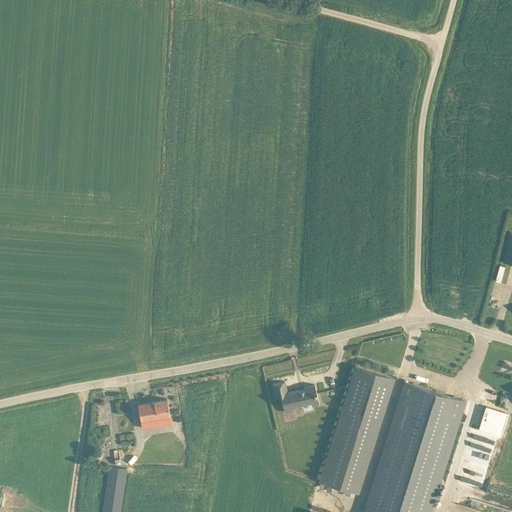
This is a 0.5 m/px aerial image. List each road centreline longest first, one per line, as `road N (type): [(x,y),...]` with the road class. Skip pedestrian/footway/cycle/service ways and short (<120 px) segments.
road 1 (unclassified): [(0,401),(415,314)]
road 2 (unclassified): [(415,314),(421,102),(439,37)]
road 3 (unknown): [(391,363),(347,511)]
road 4 (unclassified): [(300,0),(439,37)]
